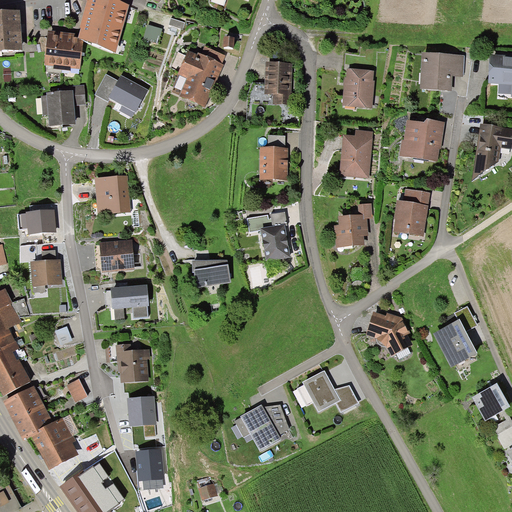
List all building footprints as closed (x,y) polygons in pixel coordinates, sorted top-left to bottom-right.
[(129,6),(113,0),(89,0),(89,2),(87,1),(79,29),(82,30),(79,40),(84,40),(116,53),(129,6)] [(0,13),(0,53),(23,51),(21,22),(20,12),(0,13)] [(163,30),(148,25),(143,39),(158,43),(163,30)] [(62,70),(66,33),(59,32),(49,31),(44,66),(54,67),(54,69),(62,70)] [(66,33),(62,70),(71,71),(71,69),(80,70),(84,40),(79,40),(79,35),(71,34),(66,33)] [(224,39),(223,49),(234,50),(235,39),(224,39)] [(204,46),(201,55),(222,65),(226,56),(204,46)] [(197,55),(188,51),(178,75),(187,79),(180,97),(205,108),(224,65),(222,65),(201,55),(198,54),(197,55)] [(465,56),(422,54),(420,90),(452,92),(453,77),(463,78),(465,56)] [(511,56),(490,56),(489,84),(499,84),(511,85),(511,95),(511,98),(511,97),(511,56)] [(293,64),(266,63),(265,80),(265,95),(273,95),(273,105),(292,106),(293,93),(292,93),(293,64)] [(344,84),(342,106),(373,109),(375,81),(374,81),(374,72),(347,69),(346,79),(345,79),(344,84)] [(109,99),(118,81),(106,75),(95,95),(108,103),(110,100),(109,99)] [(148,91),(121,76),(118,81),(109,99),(110,100),(136,114),(148,91)] [(511,85),(499,84),(498,94),(511,95),(511,85)] [(73,92),(74,106),(86,105),(84,85),(68,87),(68,92),(73,92)] [(68,92),(46,94),(47,96),(48,115),(49,128),(76,126),(75,109),(74,106),(73,92),(68,92)] [(424,124),(407,121),(404,141),(402,141),(399,156),(438,163),(440,150),(441,150),(442,145),(445,123),(427,120),(424,124)] [(511,149),(511,129),(481,125),(478,144),(472,182),(499,162),(501,149),(511,150),(511,149)] [(342,149),(340,176),(369,179),(373,132),(356,131),(356,137),(343,136),(342,149)] [(268,136),(268,148),(285,149),(286,137),(268,136)] [(260,148),(260,181),(288,181),(288,163),(288,149),(285,149),(268,148),(260,148)] [(95,179),(98,216),(131,213),(128,177),(95,179)] [(406,189),(404,202),(429,206),(431,193),(406,189)] [(404,202),(397,201),(394,220),(396,220),(394,233),(424,238),(426,221),(429,206),(404,202)] [(358,205),(359,216),(363,215),(364,220),(367,220),(373,219),(372,204),(358,205)] [(26,214),(19,215),(20,229),(28,228),(28,234),(56,232),(55,216),(54,209),(26,212),(26,214)] [(271,215),(273,228),(285,225),(285,227),(288,226),(285,212),(271,215)] [(359,216),(338,218),(339,226),(334,227),(336,249),(365,246),(364,237),(369,237),(367,220),(364,220),(363,215),(359,216)] [(285,227),(285,225),(273,228),(261,230),(267,262),(291,258),(288,242),(285,227)] [(100,243),(102,272),(135,269),(133,240),(116,242),(100,243)] [(42,251),(43,262),(56,261),(55,250),(42,251)] [(31,263),(33,288),(63,286),(61,260),(56,261),(43,262),(31,263)] [(228,260),(193,262),(192,275),(195,275),(195,290),(231,283),(228,260)] [(120,288),(111,289),(112,310),(114,310),(124,309),(133,308),(148,307),(149,307),(147,286),(128,288),(124,288),(120,288)] [(0,310),(11,304),(13,303),(5,289),(0,291),(0,310)] [(11,304),(0,310),(0,351),(16,343),(9,330),(21,323),(11,304)] [(148,307),(133,308),(134,319),(149,318),(148,307)] [(460,321),(466,332),(478,326),(468,307),(455,314),(459,322),(460,321)] [(124,309),(114,310),(115,321),(125,320),(124,309)] [(386,317),(373,313),(366,336),(377,339),(386,348),(392,357),(413,346),(408,335),(411,334),(402,318),(395,316),(387,314),(386,317)] [(466,332),(460,321),(459,322),(434,335),(451,369),(478,355),(467,334),(466,332)] [(67,327),(55,331),(61,346),(73,341),(67,327)] [(474,348),(485,344),(480,331),(469,335),(474,348)] [(38,333),(29,336),(32,343),(40,340),(38,333)] [(19,349),(16,343),(0,351),(0,389),(4,397),(32,383),(20,361),(18,362),(13,352),(19,349)] [(132,344),(116,346),(118,368),(118,373),(120,373),(121,384),(149,382),(147,360),(150,360),(149,350),(133,352),(132,344)] [(334,389),(325,372),(303,383),(319,413),(336,404),(341,402),(335,390),(334,389)] [(80,381),(68,387),(76,403),(88,397),(80,381)] [(497,385),(472,399),(485,423),(502,413),(506,411),(510,409),(506,401),(497,385)] [(350,386),(335,390),(341,402),(336,404),(341,414),(359,404),(350,386)] [(11,417),(13,421),(44,405),(34,387),(3,403),(11,417)] [(154,397),(127,400),(129,414),(130,428),(144,427),(145,438),(156,437),(155,425),(157,425),(154,397)] [(44,405),(13,421),(15,425),(24,442),(32,438),(40,434),(38,432),(54,424),(44,405)] [(281,405),(263,408),(265,412),(279,436),(290,430),(281,405)] [(263,408),(262,406),(241,418),(235,422),(244,438),(250,434),(260,453),(282,441),(279,436),(265,412),(263,408)] [(510,419),(506,411),(502,413),(507,421),(510,419)] [(64,418),(54,424),(38,432),(40,434),(32,438),(39,451),(41,454),(74,436),(64,418)] [(507,421),(493,429),(504,449),(511,444),(511,421),(510,419),(507,421)] [(76,441),(74,436),(41,454),(43,459),(50,471),(79,455),(72,443),(76,441)] [(136,453),(139,484),(165,481),(162,450),(150,452),(136,453)] [(105,511),(79,475),(60,488),(76,511),(105,511)] [(214,484),(199,489),(203,501),(218,497),(214,484)] [(3,492),(0,493),(0,504),(1,507),(9,502),(3,492)]
